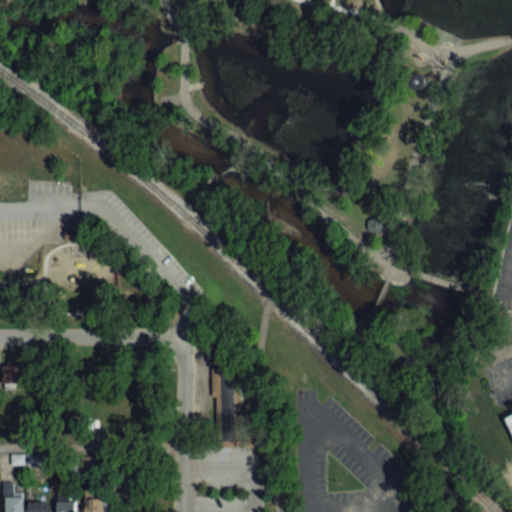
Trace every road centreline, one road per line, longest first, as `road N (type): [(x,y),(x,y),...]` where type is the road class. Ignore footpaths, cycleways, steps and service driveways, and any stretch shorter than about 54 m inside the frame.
road 1 (residential): [(0,335),(154,334),(178,344)]
road 2 (residential): [(184,511),(187,356),(178,344)]
